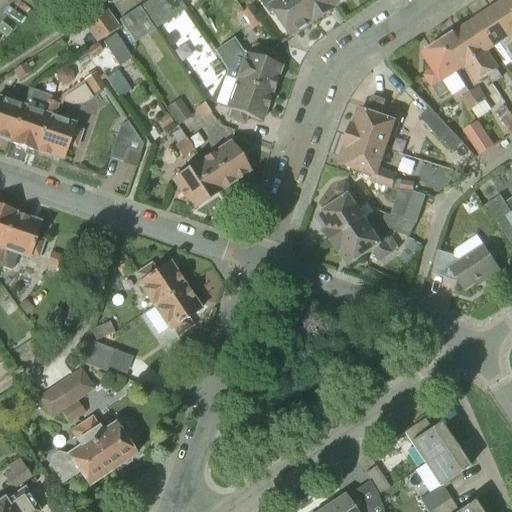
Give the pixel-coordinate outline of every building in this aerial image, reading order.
[(152,0),(140,8),(155,31),(186,10),(179,0),(152,0)] [(292,37),(314,23),(298,0),(260,0),(270,15),(275,11),(292,37)] [(335,9),(329,0),(298,0),(314,23),(335,9)] [(329,0),(335,9),(348,0),(329,0)] [(511,4),(509,0),(508,0),(492,11),(511,40),(511,4)] [(247,23),(259,14),(255,7),(243,16),(247,23)] [(134,44),(155,31),(140,8),(120,22),(134,44)] [(511,61),(511,40),(492,11),(475,22),(494,50),(501,45),(511,61)] [(99,44),(121,29),(109,12),(87,27),(99,44)] [(259,14),(247,23),(252,30),(264,21),(259,14)] [(489,54),(494,50),(475,22),(458,33),(488,78),(492,84),(501,78),(496,70),(497,70),(495,68),(497,67),(489,54)] [(135,56),(118,33),(102,44),(119,68),(135,56)] [(477,86),(488,78),(458,33),(441,45),(460,73),(465,69),(477,86)] [(171,34),(164,38),(170,47),(177,42),(171,34)] [(456,76),(460,73),(441,45),(424,56),(434,70),(425,76),(439,98),(449,91),(444,84),(456,76)] [(98,46),(87,53),(91,59),(102,52),(98,46)] [(236,82),(271,95),(281,68),(266,63),(269,54),(250,47),(246,58),(245,57),(236,82)] [(25,63),(12,72),(18,80),(30,72),(25,63)] [(106,77),(119,97),(130,90),(117,70),(106,77)] [(88,88),(100,81),(95,74),(83,81),(88,88)] [(100,81),(88,88),(93,96),(104,88),(100,81)] [(262,122),(271,95),(236,82),(227,108),(234,111),(230,121),(244,125),(247,117),(262,122)] [(471,93),(478,105),(484,102),(487,100),(479,88),(471,93)] [(49,114),(55,116),(59,104),(50,101),(52,96),(29,89),(22,107),(10,143),(36,152),(49,114)] [(469,111),(478,105),(471,93),(462,99),(469,111)] [(349,137),(388,151),(392,137),(395,138),(398,130),(403,131),(405,125),(402,124),(406,111),(391,106),(390,109),(384,107),(386,101),(372,97),(367,113),(360,111),(354,127),(352,126),(349,137)] [(10,143),(22,107),(0,99),(0,139),(9,142),(9,143),(10,143)] [(175,122),(188,113),(179,100),(166,108),(175,122)] [(204,104),(196,109),(203,119),(210,114),(204,104)] [(497,113),(511,135),(511,133),(511,116),(506,107),(497,113)] [(420,117),(453,153),(463,143),(430,108),(420,117)] [(76,124),(55,116),(49,114),(36,152),(62,161),(67,145),(76,148),(82,130),(75,127),(76,124)] [(175,124),(168,115),(159,122),(165,131),(175,124)] [(467,125),(478,140),(487,134),(476,119),(467,125)] [(127,122),(120,127),(109,158),(135,167),(143,145),(127,122)] [(177,144),(185,138),(180,129),(171,135),(177,144)] [(381,169),(388,151),(349,137),(345,148),(346,149),(341,165),(374,176),(371,183),(378,185),(393,189),(413,191),(415,182),(397,178),(398,175),(381,169)] [(194,151),(187,141),(185,138),(177,144),(175,145),(183,157),(194,151)] [(201,162),(221,191),(249,173),(230,143),(201,162)] [(192,210),(221,191),(201,162),(172,181),(192,210)] [(447,182),(455,182),(455,174),(447,174),(447,182)] [(332,243),(367,220),(360,209),(363,207),(357,198),(361,195),(358,191),(353,194),(346,183),(334,191),(341,202),(318,217),(327,232),(326,233),(332,243)] [(415,224),(416,224),(425,196),(412,192),(412,193),(403,220),(415,224)] [(501,196),(484,207),(511,249),(511,199),(506,203),(501,196)] [(0,255),(14,214),(15,214),(0,208),(0,255)] [(40,223),(15,214),(14,214),(0,255),(0,269),(1,268),(12,271),(17,256),(28,260),(30,255),(38,258),(44,242),(35,239),(40,223)] [(415,224),(403,220),(386,214),(381,226),(410,237),(415,224)] [(367,220),(332,243),(338,253),(340,252),(349,266),(373,250),(380,262),(399,249),(391,238),(389,239),(386,235),(385,235),(379,226),(373,230),(367,220)] [(495,263),(496,254),(489,253),(483,245),(459,261),(458,260),(453,259),(454,256),(438,252),(432,275),(447,279),(448,277),(457,280),(465,292),(476,285),(477,288),(501,272),(495,263)] [(51,253),(46,266),(56,269),(60,256),(51,253)] [(130,262),(119,269),(124,277),(135,270),(130,262)] [(154,308),(185,287),(170,264),(156,272),(151,265),(136,275),(142,282),(138,285),(154,308)] [(185,287),(154,308),(169,331),(173,329),(178,336),(192,327),(187,319),(201,310),(185,287)] [(25,300),(19,306),(27,315),(33,309),(25,300)] [(56,307),(44,328),(41,333),(52,339),(67,313),(56,307)] [(108,323),(90,331),(94,342),(113,334),(108,323)] [(181,342),(171,351),(177,358),(188,350),(181,342)] [(79,363),(107,372),(114,351),(92,343),(89,353),(83,351),(79,363)] [(55,387),(77,421),(86,415),(76,401),(84,396),(71,376),(55,387)] [(68,427),(77,421),(55,387),(36,399),(50,420),(60,414),(68,427)] [(80,424),(112,471),(136,456),(125,439),(129,435),(130,429),(128,425),(123,424),(120,423),(117,425),(115,422),(102,430),(92,416),(80,424)] [(89,487),(112,471),(80,424),(68,432),(78,446),(67,454),(57,453),(51,457),(49,467),(51,468),(60,482),(77,470),(89,487)] [(425,465),(454,446),(439,424),(422,435),(416,425),(404,433),(425,465)] [(425,465),(439,487),(441,486),(468,468),(454,446),(425,465)] [(19,459),(7,467),(11,472),(5,476),(14,490),(32,479),(19,459)] [(389,488),(386,484),(375,467),(364,474),(378,496),(389,488)] [(420,500),(428,511),(430,511),(450,499),(441,486),(439,487),(429,494),(420,500)] [(0,511),(38,511),(23,488),(11,495),(13,498),(7,502),(4,498),(0,500),(0,511)] [(368,511),(365,507),(357,511),(353,511),(343,497),(321,511),(318,511),(316,511),(368,511)] [(479,511),(473,502),(458,511),(450,499),(430,511),(479,511)]
